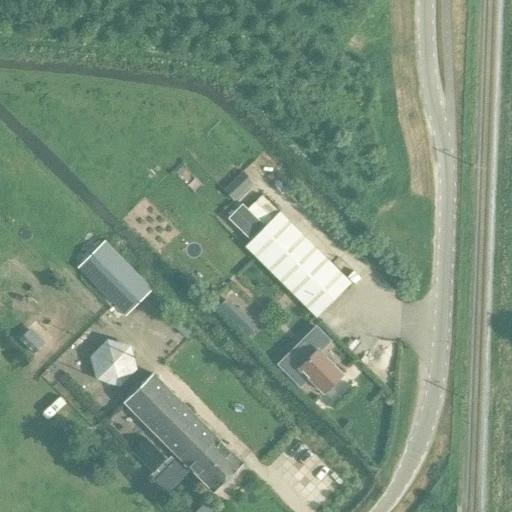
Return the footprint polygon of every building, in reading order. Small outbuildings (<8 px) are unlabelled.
[(242,172),(223,190),(234,201),(252,183),(242,172)] [(242,204),(228,219),(249,239),(263,225),(242,204)] [(279,212),(245,247),(315,317),(350,282),(279,212)] [(105,243),(78,269),(125,316),(152,291),(105,243)] [(227,298),(215,310),(227,322),(239,310),(227,298)] [(315,326),(277,364),(299,386),(305,380),(307,378),(322,393),(340,375),(318,352),(329,341),(315,326)] [(125,374),(127,366),(126,359),(124,355),(122,352),(115,347),(112,345),(107,344),(101,344),(98,345),(94,347),(89,350),(85,357),(84,361),(83,366),(83,370),(85,374),(89,381),(92,383),(96,386),(104,388),(109,388),(114,386),(120,382),(124,378),(125,374)] [(153,373),(123,403),(177,457),(174,460),(170,456),(165,461),(144,439),(132,451),(145,464),(147,462),(155,470),(150,474),(155,479),(153,481),(166,494),(190,471),(212,493),(243,463),(153,373)]
